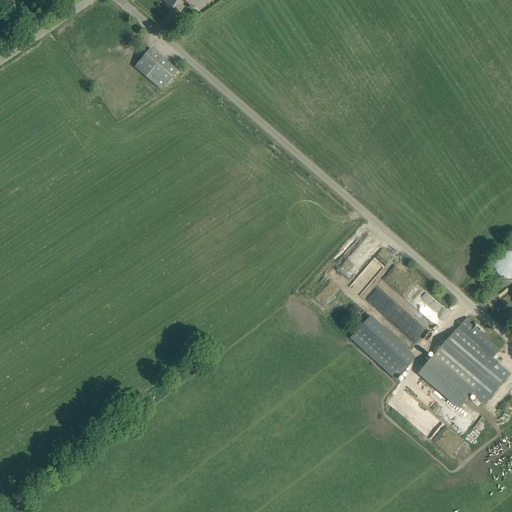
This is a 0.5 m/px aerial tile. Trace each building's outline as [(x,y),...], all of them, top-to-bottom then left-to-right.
[(0,29),(14,17),(5,6),(0,10),(0,29)] [(161,90),(177,71),(150,48),(134,67),(161,90)] [(494,265),(494,268),(495,271),(496,274),(499,276),(501,278),(504,279),(508,280),(511,279),(511,278),(511,252),(508,251),(505,252),(502,253),(499,255),(497,257),(495,260),(494,263),(494,265)] [(354,334),(350,338),(396,381),(417,358),(370,316),(354,334)] [(491,359),(499,350),(465,320),(406,389),(486,456),(511,425),(511,382),(494,368),(497,364),(491,359)]
